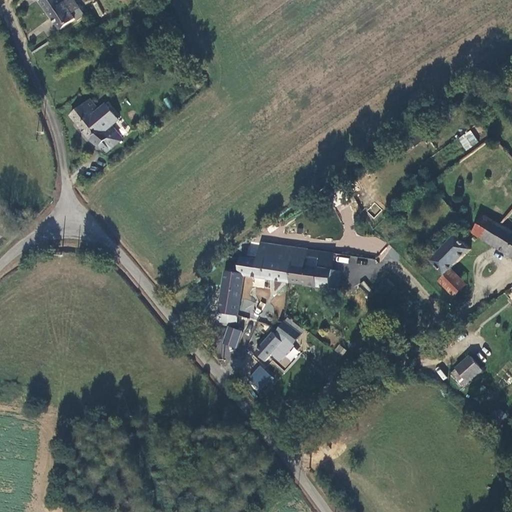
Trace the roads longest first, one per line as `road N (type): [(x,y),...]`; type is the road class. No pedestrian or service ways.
road 1 (unclassified): [(326,511),(117,253),(66,231)]
road 2 (unclassified): [(66,231),(56,131),(1,0)]
